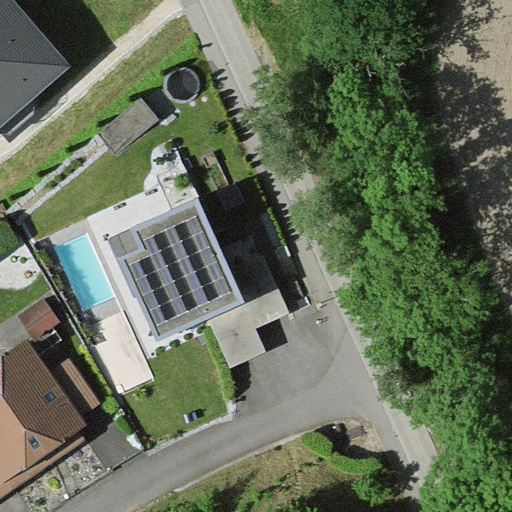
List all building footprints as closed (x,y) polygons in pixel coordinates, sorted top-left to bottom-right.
[(30,0),(0,0),(0,122),(11,124),(35,101),(33,82),(72,48),(30,0)] [(98,126),(115,150),(159,117),(141,94),(98,126)] [(196,184),(131,214),(142,238),(123,247),(162,332),(207,312),(230,362),(266,345),(256,322),(289,307),(263,250),(233,264),(196,184)] [(43,296),(19,312),(33,333),(57,317),(43,296)] [(16,331),(0,342),(0,490),(85,432),(74,415),(16,331)] [(99,399),(69,353),(50,366),(79,412),(99,399)]
